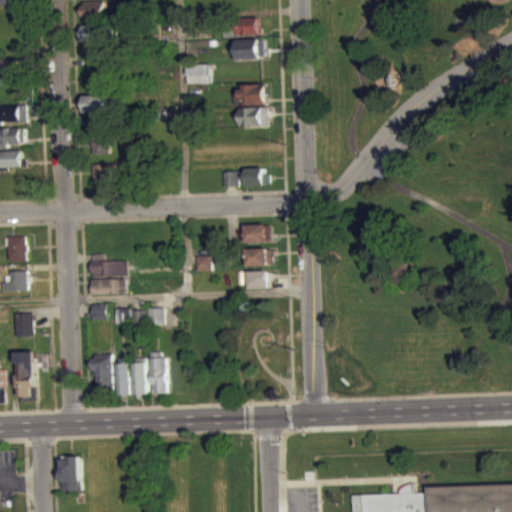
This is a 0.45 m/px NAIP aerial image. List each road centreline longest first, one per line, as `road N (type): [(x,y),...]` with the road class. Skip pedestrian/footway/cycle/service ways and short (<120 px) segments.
road 1 (primary): [(0,426),(511,405)]
road 2 (residential): [(55,0),(74,424)]
road 3 (residential): [(296,0),(315,413)]
road 4 (residential): [(0,211),(305,200)]
